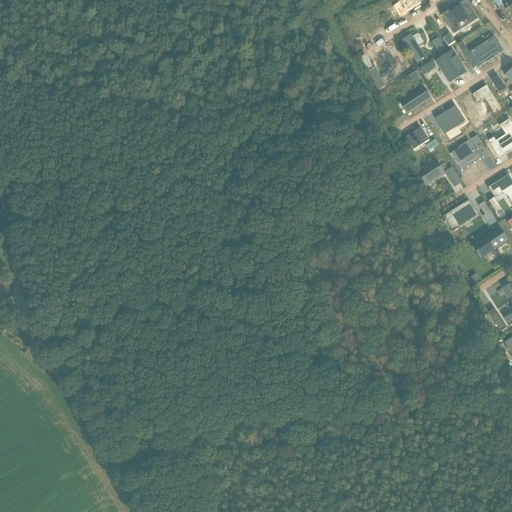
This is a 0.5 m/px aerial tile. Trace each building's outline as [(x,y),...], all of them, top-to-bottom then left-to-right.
[(401,2),(393,7),(400,18),(408,14),(407,13),(421,4),(418,0),(410,0),(408,2),(407,1),(402,4),(401,2)] [(449,11),(441,16),(441,17),(442,17),(450,29),(449,29),(453,36),(454,35),(453,34),(460,30),(457,25),(466,19),(469,24),(476,20),(470,10),(471,9),(465,1),(458,5),(460,7),(450,14),(449,11)] [(412,38),(403,44),(416,64),(425,58),(420,50),(418,51),(416,47),(418,46),(423,43),(418,35),(412,38)] [(444,38),(443,39),(448,47),(455,43),(454,42),(453,43),(449,36),(444,39),(444,38)] [(494,37),(469,54),(478,68),(503,52),(494,37)] [(438,39),(432,43),(438,53),(444,50),(438,39)] [(457,46),(461,53),(466,50),(462,43),(457,46)] [(394,47),(377,58),(381,65),(388,61),(393,68),(382,75),(387,83),(408,69),(394,47)] [(452,53),(437,63),(450,83),(465,73),(452,53)] [(433,68),(430,63),(420,70),(423,75),(433,68)] [(416,72),(410,76),(414,82),(420,78),(416,72)] [(385,87),(382,83),(375,86),(378,92),(385,87)] [(502,85),(496,89),(500,96),(507,91),(502,85)] [(486,87),(473,95),(477,102),(483,98),(493,113),(500,109),(486,87)] [(423,88),(401,102),(408,114),(431,99),(423,88)] [(455,107),(435,119),(442,131),(445,135),(454,129),(465,122),(455,107)] [(493,139),(488,142),(494,150),(498,148),(503,155),(511,149),(511,125),(509,121),(500,127),(505,136),(496,142),(493,139)] [(421,128),(405,138),(413,151),(429,141),(421,128)] [(477,137),(471,140),(477,150),(483,147),(477,137)] [(459,149),(450,155),(457,165),(463,161),(466,166),(478,157),(469,142),(458,148),(459,149)] [(436,163),(419,174),(426,185),(443,174),(436,163)] [(451,169),(445,173),(450,180),(456,176),(451,169)] [(511,181),(508,176),(488,189),(494,199),(502,194),(508,197),(511,204),(511,181)] [(469,201),(443,217),(453,233),(464,226),(463,224),(478,215),(469,201)] [(491,214),(484,219),(489,228),(497,223),(491,214)] [(496,231),(475,244),(484,258),(507,243),(501,233),(499,230),(496,232),(496,231)] [(476,275),(471,279),(474,284),(479,280),(476,275)] [(511,285),(510,283),(502,289),(511,304),(511,313),(503,319),(509,327),(511,325),(511,285)] [(500,319),(494,323),(501,333),(507,329),(500,319)]
